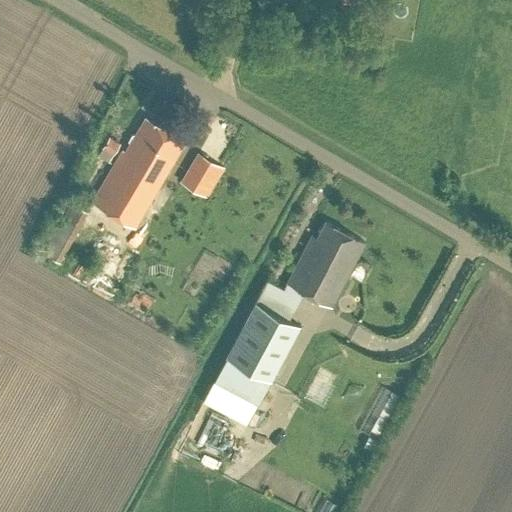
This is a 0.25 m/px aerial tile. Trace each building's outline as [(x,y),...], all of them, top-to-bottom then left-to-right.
[(124,137),(126,141),(122,148),(119,146),(87,198),(131,225),(182,138),(143,114),(133,131),(128,131),(124,137)] [(119,138),(109,131),(102,142),(112,148),(119,138)] [(196,149),(178,180),(206,196),(224,164),(196,149)] [(85,210),(70,201),(41,252),(55,260),(85,210)] [(309,231),(283,280),(329,304),(363,239),(321,218),(313,233),(309,231)] [(80,251),(68,272),(79,279),(91,257),(80,251)] [(297,321),(253,298),(223,356),(225,357),(197,410),(212,418),(215,411),(225,416),(249,370),(267,379),(297,321)] [(361,426),(378,433),(397,391),(379,384),(361,426)]
